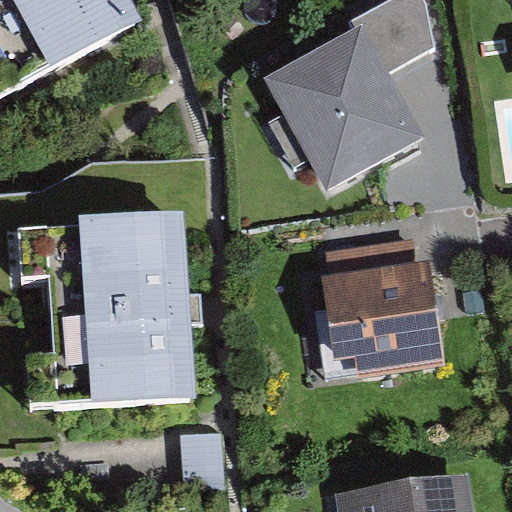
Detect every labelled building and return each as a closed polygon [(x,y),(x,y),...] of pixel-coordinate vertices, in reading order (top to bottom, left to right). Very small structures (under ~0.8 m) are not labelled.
[(124,0),(0,0),(0,12),(44,90),(144,35),(124,0)] [(266,85),(330,199),(428,144),(364,31),(266,85)] [(180,224),(65,232),(79,421),(194,412),(180,224)] [(430,276),(324,293),(339,387),(445,371),(430,276)] [(234,441),(190,444),(194,504),(238,501),(234,441)] [(473,511),(469,485),(338,504),(339,511),(473,511)]
